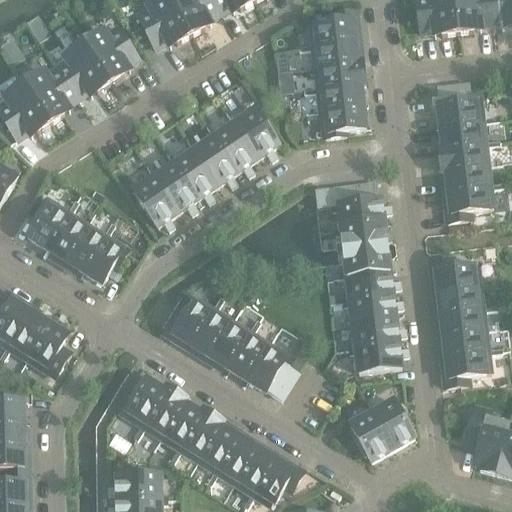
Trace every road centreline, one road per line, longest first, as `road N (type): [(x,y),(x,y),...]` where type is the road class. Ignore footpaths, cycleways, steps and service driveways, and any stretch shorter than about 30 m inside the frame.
road 1 (residential): [(0,242),(38,174),(298,15)]
road 2 (residential): [(112,330),(156,263),(308,163),(397,153)]
road 3 (residential): [(440,484),(397,153)]
road 4 (residential): [(112,330),(52,429),(54,511)]
road 5 (residential): [(279,433),(112,330)]
road 6 (residential): [(388,80),(511,67)]
